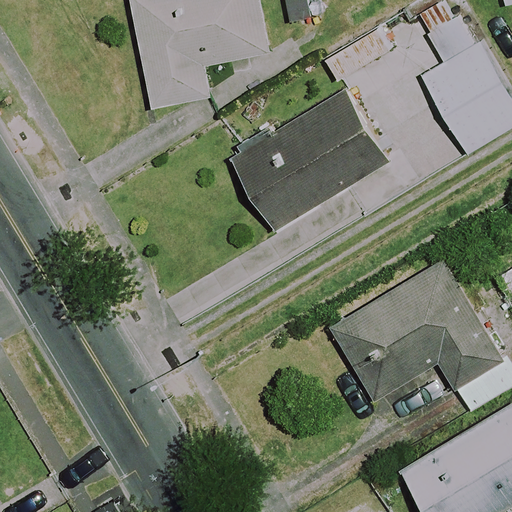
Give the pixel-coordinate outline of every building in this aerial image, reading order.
[(271,53),(260,0),(131,0),(153,108),(211,97),(205,66),(271,53)] [(511,128),(511,95),(458,0),(443,0),(412,18),(440,67),(424,76),(467,154),(511,128)] [(378,29),(323,57),(337,83),(392,55),(378,29)] [(387,164),(345,92),(233,157),(275,230),(387,164)] [(511,372),(477,308),(451,258),(331,323),(373,400),(442,362),(469,411),(511,388),(511,372)] [(511,266),(499,274),(511,299),(511,266)] [(497,511),(511,504),(511,405),(403,469),(427,511),(497,511)]
